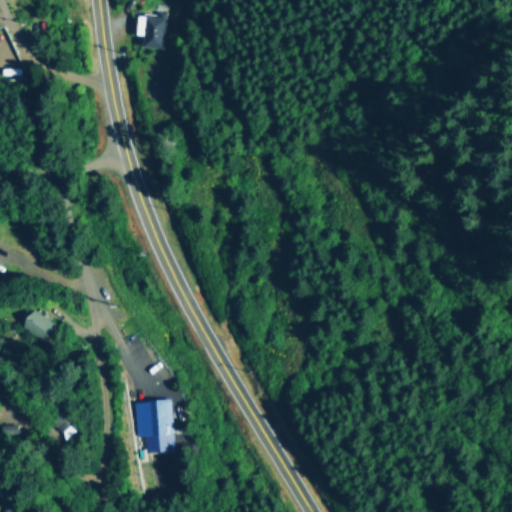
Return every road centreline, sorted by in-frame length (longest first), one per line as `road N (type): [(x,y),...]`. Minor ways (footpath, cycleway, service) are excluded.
road 1 (secondary): [(307,511),(154,243),(117,127),(98,0)]
road 2 (residential): [(94,511),(107,422),(66,176),(125,157)]
road 3 (residential): [(108,84),(44,60),(27,43),(10,0)]
